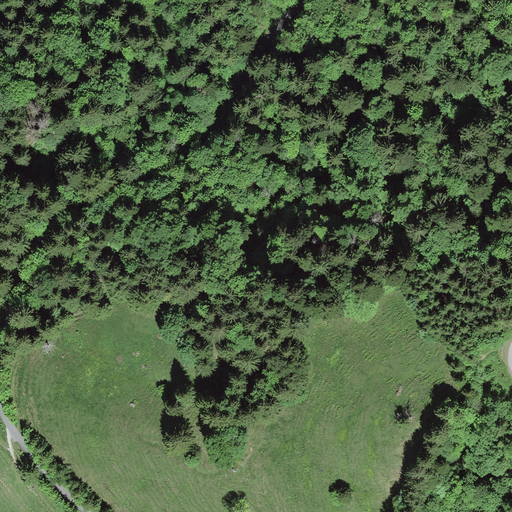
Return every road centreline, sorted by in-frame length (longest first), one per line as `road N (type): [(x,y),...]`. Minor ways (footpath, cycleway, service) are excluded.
road 1 (residential): [(304,0),(273,48),(164,157),(54,230),(23,271),(0,351)]
road 2 (residential): [(0,405),(23,448),(90,511)]
